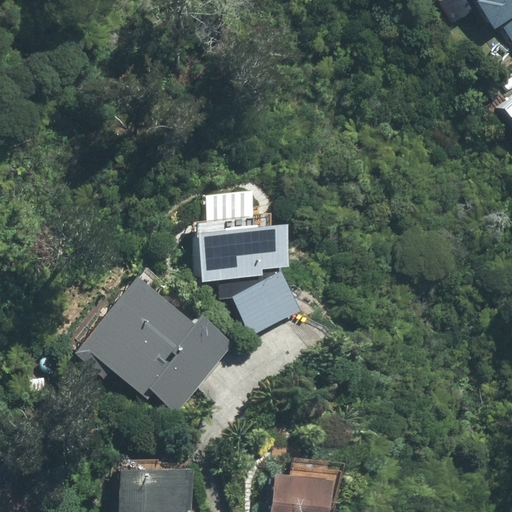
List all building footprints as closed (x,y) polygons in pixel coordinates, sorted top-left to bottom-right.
[(511,0),(460,0),(482,32),(496,22),(511,45),(511,0)] [(511,107),(496,120),(511,140),(511,107)] [(266,225),(173,231),(176,281),(239,277),(239,269),(268,267),(266,225)] [(193,310),(129,260),(54,355),(87,381),(94,373),(126,398),(135,386),(168,412),(218,349),(183,322),(193,310)] [(284,307),(260,272),(215,303),(240,338),(284,307)] [(276,476),(253,474),(251,511),(324,511),(327,459),(277,456),(276,476)] [(181,511),(183,472),(92,470),(91,511),(181,511)]
